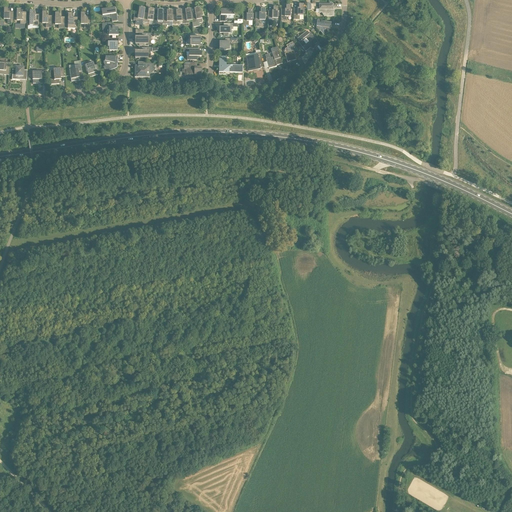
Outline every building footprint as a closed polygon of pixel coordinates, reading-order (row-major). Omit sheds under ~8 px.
[(334,13),(334,9),(333,9),(333,4),(332,4),(332,3),(331,3),(330,3),(329,4),(319,4),(319,13),(324,13),(324,17),(330,17),(331,16),(332,16),(333,15),(334,14),(334,13)] [(303,13),(305,13),(305,8),(303,8),(303,4),(299,4),(299,8),(294,8),(293,20),(299,20),(300,16),(303,16),(303,13)] [(290,14),(292,14),(292,9),(291,9),(291,5),(286,5),(286,9),(281,9),(281,21),(287,21),(287,17),(290,17),(290,14)] [(143,20),(144,14),(145,8),(144,8),(141,7),(141,8),(139,7),(138,15),(134,14),(133,21),(139,22),(140,19),(143,20)] [(202,19),(201,16),(203,16),(202,11),(201,11),(200,8),(199,8),(199,7),(196,8),(194,9),(195,14),(192,15),(192,21),(193,28),(200,26),(199,23),(203,23),(202,19)] [(278,16),(279,16),(279,11),(278,11),(278,7),(273,7),(273,11),(268,11),(268,23),(274,23),(274,19),(278,19),(278,16)] [(7,24),(13,24),(14,12),(8,12),(8,8),(4,8),(4,12),(3,12),(2,17),(4,17),(4,19),(7,19),(7,24)] [(103,16),(111,19),(112,22),(118,21),(116,8),(102,10),(103,16)] [(15,13),(15,18),(17,18),(17,21),(20,21),(20,25),(26,25),(26,13),(21,13),(21,9),(17,9),(17,13),(15,13)] [(149,9),(148,15),(144,14),(143,20),(142,23),(149,23),(149,21),(153,21),(153,16),(154,10),(153,9),(150,9),(149,9)] [(186,16),(182,16),(182,22),(182,24),(184,24),(189,24),(189,21),(192,21),(192,15),(191,9),(190,9),(189,9),(187,9),(187,10),(185,10),(186,16)] [(255,24),(256,24),(259,24),(261,24),(261,20),(265,20),(265,18),(266,18),(266,13),(265,13),(265,9),(261,9),(261,13),(255,13),(255,24)] [(33,26),(39,26),(39,15),(34,15),(34,10),(34,11),(30,11),(29,14),(28,14),(28,20),(29,20),(29,25),(33,26)] [(162,25),(163,16),(164,10),(162,10),(159,10),(158,10),(157,16),(153,16),(153,21),(152,25),(154,25),(154,24),(157,24),(159,27),(162,27),(162,25)] [(163,16),(162,25),(169,25),(169,22),(172,22),(173,16),(173,10),(171,10),(168,10),(167,10),(167,16),(163,16)] [(176,16),(173,16),(172,22),(172,25),(179,24),(179,22),(182,22),(182,16),(182,10),(180,10),(177,10),(176,10),(176,16)] [(234,15),(234,10),(220,10),(219,22),(226,22),(226,15),(234,15)] [(252,19),(254,19),(254,14),(252,14),(252,10),(248,10),(248,14),(243,14),(242,26),(249,26),(249,22),(252,22),(252,19)] [(46,28),(52,28),(52,16),(47,16),(47,12),(42,12),(42,16),(41,16),(41,21),(42,21),(42,24),(46,24),(46,28)] [(58,29),(64,29),(65,17),(60,17),(60,13),(59,13),(55,13),(55,17),(54,17),(54,22),(55,22),(55,25),(59,25),(58,29)] [(68,29),(71,29),(77,29),(78,18),(72,17),(73,13),(72,13),(68,13),(68,17),(67,17),(66,22),(68,22),(68,29)] [(84,29),(90,29),(90,17),(85,17),(85,13),(81,13),(81,17),(79,17),(79,22),(81,22),(81,24),(84,25),(84,29)] [(319,32),(320,31),(324,36),(324,35),(323,35),(327,32),(326,31),(327,30),(327,28),(330,29),(331,23),(317,21),(316,26),(316,28),(319,32)] [(115,27),(111,27),(111,24),(102,24),(102,30),(109,30),(109,36),(118,36),(118,27),(115,27)] [(237,27),(237,24),(223,24),(223,29),(219,29),(219,33),(223,33),(223,35),(228,35),(228,33),(231,33),(231,30),(233,30),(233,27),(237,27)] [(299,41),(298,42),(306,52),(310,48),(313,50),(315,46),(315,45),(317,42),(310,33),(309,34),(307,31),(297,39),(299,41)] [(151,34),(143,34),(139,33),(139,34),(139,39),(135,39),(135,44),(139,44),(139,46),(144,46),(144,44),(151,44),(151,34)] [(198,35),(190,34),(190,38),(186,42),(186,45),(199,46),(199,44),(202,44),(202,41),(200,41),(200,38),(198,37),(198,35)] [(108,42),(108,47),(109,47),(109,51),(118,51),(118,46),(118,39),(106,39),(106,42),(108,42)] [(237,39),(233,39),(225,39),(225,42),(219,42),(219,51),(220,51),(220,52),(224,52),(224,51),(229,51),(229,46),(231,46),(231,44),(235,42),(237,42),(237,39)] [(288,53),(285,54),(287,63),(289,62),(289,64),(293,61),(296,60),(295,57),(300,55),(293,42),(286,45),(288,49),(287,49),(288,53)] [(270,58),(269,54),(265,55),(269,69),(277,66),(282,64),(277,47),(271,49),(273,57),(270,58)] [(139,48),(139,53),(135,53),(135,58),(139,58),(139,60),(144,60),(144,58),(151,58),(151,48),(139,48)] [(187,56),(187,60),(199,60),(199,61),(200,61),(200,57),(201,57),(201,52),(200,52),(200,49),(186,48),(186,52),(189,52),(189,56),(187,56)] [(248,67),(247,67),(247,72),(256,70),(256,71),(260,71),(260,68),(263,68),(261,53),(256,53),(256,55),(246,57),(248,67)] [(118,56),(111,56),(111,57),(106,57),(105,61),(110,62),(110,65),(107,66),(107,65),(103,67),(106,73),(110,71),(117,68),(117,64),(118,56)] [(226,66),(226,57),(219,57),(219,75),(230,75),(230,73),(243,73),(243,66),(226,66)] [(0,74),(9,76),(10,63),(2,62),(2,63),(0,62),(0,74)] [(156,69),(153,66),(153,62),(138,62),(138,66),(135,66),(135,78),(150,78),(150,75),(156,69)] [(87,72),(88,72),(90,78),(100,74),(97,65),(94,66),(93,63),(90,64),(90,63),(85,65),(87,72)] [(200,68),(195,68),(195,63),(184,63),(184,70),(186,70),(186,76),(191,76),(191,75),(194,75),(194,78),(201,78),(201,69),(200,69),(200,68)] [(83,80),(81,65),(75,66),(75,69),(70,70),(71,82),(83,80)] [(27,81),(27,71),(24,71),(24,68),(16,67),(16,70),(12,70),(12,80),(27,81)] [(54,69),(55,71),(50,72),(51,85),(59,84),(60,80),(61,80),(61,77),(64,77),(63,68),(54,69)] [(46,84),(45,71),(37,71),(37,72),(33,72),(33,84),(46,84)]
